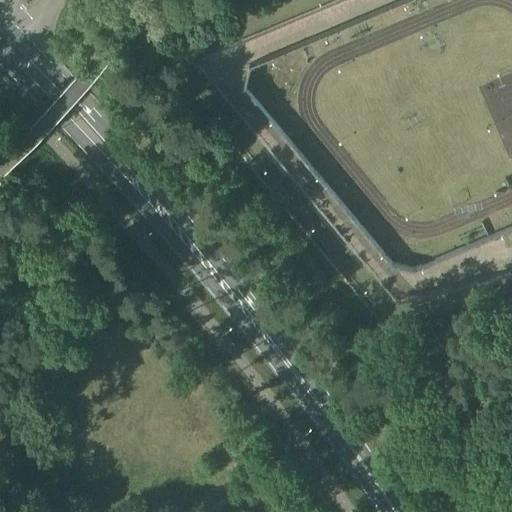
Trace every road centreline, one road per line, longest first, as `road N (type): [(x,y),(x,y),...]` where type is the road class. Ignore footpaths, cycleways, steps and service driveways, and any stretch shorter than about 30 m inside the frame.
road 1 (primary): [(394,511),(333,415),(107,144),(0,32)]
road 2 (unknown): [(111,41),(165,52),(378,323),(470,422)]
